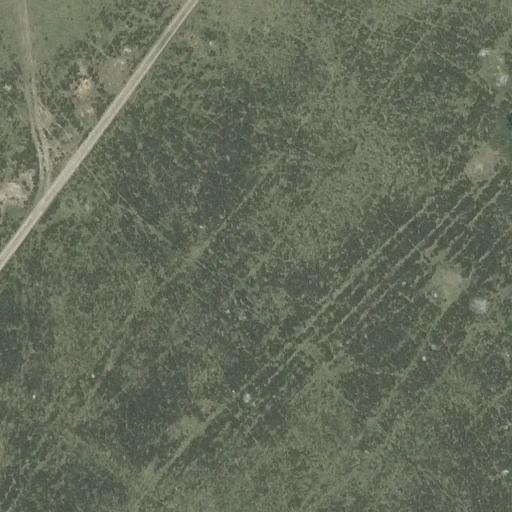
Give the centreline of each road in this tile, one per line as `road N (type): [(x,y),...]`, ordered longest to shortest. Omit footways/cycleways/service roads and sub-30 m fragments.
road 1 (track): [(0,265),(196,0)]
road 2 (track): [(38,212),(31,0)]
